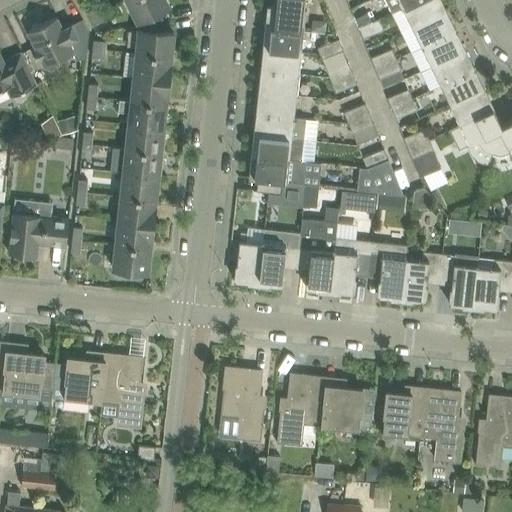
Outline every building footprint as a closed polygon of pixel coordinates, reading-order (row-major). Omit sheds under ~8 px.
[(141,20),(141,24),(162,21),(161,11),(170,6),(166,0),(128,0),(139,21),(141,20)] [(269,4),(267,26),(304,30),(306,8),(305,8),(305,0),(275,0),(275,4),(269,4)] [(386,0),(393,12),(403,7),(417,0),(386,0)] [(417,0),(403,7),(413,26),(446,10),(441,0),(417,0)] [(86,10),(90,18),(101,12),(97,4),(86,10)] [(413,26),(422,46),(456,29),(446,10),(413,26)] [(101,12),(90,18),(93,25),(105,20),(101,12)] [(369,13),(355,18),(359,27),(372,22),(369,13)] [(30,44),(39,62),(41,66),(45,64),(46,66),(74,52),(77,58),(87,59),(90,31),(84,19),(73,25),(72,23),(63,28),(57,16),(42,23),(37,22),(33,24),(31,29),(29,30),(34,42),(30,44)] [(380,18),(359,27),(363,38),(384,30),(380,18)] [(312,20),(311,31),(324,33),(325,22),(312,20)] [(140,28),(137,52),(172,56),(174,31),(164,30),(162,21),(141,24),(142,28),(140,28)] [(267,26),(264,47),(301,51),(304,30),(267,26)] [(422,46),(432,65),(465,49),(456,29),(422,46)] [(340,38),(319,47),(323,57),(344,49),(340,38)] [(94,39),(93,47),(107,49),(107,40),(94,39)] [(93,47),(92,57),(105,58),(107,49),(93,47)] [(264,47),(262,69),(299,73),(301,51),(264,47)] [(392,48),(371,57),(375,67),(396,59),(392,48)] [(323,57),(332,81),(353,72),(344,49),(323,57)] [(432,65),(420,71),(430,89),(441,84),(441,85),(475,68),(465,49),(432,65)] [(0,88),(7,85),(12,96),(38,83),(22,51),(4,60),(0,50),(0,88)] [(126,51),(124,74),(135,75),(135,76),(170,80),(172,63),(171,62),(172,56),(137,52),(126,51)] [(396,59),(375,67),(383,87),(404,78),(396,59)] [(475,68),(441,85),(451,104),(484,88),(475,68)] [(262,69),(260,90),(297,94),(299,73),(262,69)] [(353,72),(332,81),(337,92),(358,84),(353,72)] [(134,76),(132,100),(166,103),(167,97),(168,97),(170,80),(134,76)] [(91,82),(90,95),(99,96),(100,83),(91,82)] [(409,88),(387,97),(392,108),(413,99),(409,88)] [(451,104),(460,123),(494,107),(484,88),(451,104)] [(260,90),(257,112),(294,116),(297,94),(260,90)] [(88,95),(86,108),(96,109),(97,96),(88,95)] [(119,99),(118,112),(131,113),(129,124),(164,127),(166,103),(132,100),(132,101),(119,99)] [(413,99),(392,108),(396,118),(418,109),(413,99)] [(366,103),(344,112),(349,122),(370,113),(366,103)] [(460,123),(449,129),(459,149),(467,145),(470,143),(478,140),(482,147),(487,151),(492,152),(493,149),(502,124),(494,107),(460,123)] [(257,112),(255,133),(302,138),(304,117),(294,116),(257,112)] [(370,113),(349,122),(353,133),(375,124),(370,113)] [(74,115),(59,120),(63,133),(78,129),(74,115)] [(304,117),(302,138),(317,140),(319,118),(304,117)] [(493,149),(492,152),(501,155),(507,153),(511,151),(511,152),(511,119),(502,124),(493,149)] [(129,124),(127,148),(161,151),(162,149),(164,149),(165,137),(163,136),(164,127),(129,124)] [(380,137),(375,124),(353,133),(359,145),(380,137)] [(424,129),(404,137),(408,147),(429,139),(424,129)] [(84,130),(83,143),(92,144),(94,132),(84,130)] [(255,133),(253,155),(300,160),(302,138),(255,133)] [(7,134),(0,136),(4,147),(15,142),(13,136),(7,134)] [(57,136),(56,148),(72,150),(74,138),(57,136)] [(314,161),(317,140),(302,138),(300,160),(306,160),(314,161)] [(429,139),(408,147),(412,158),(420,177),(423,175),(441,168),(429,139)] [(482,147),(478,140),(470,143),(467,145),(472,155),(479,161),(489,164),(492,152),(487,151),(482,147)] [(83,143),(81,156),(91,157),(92,144),(83,143)] [(113,147),(111,170),(124,171),(159,175),(160,166),(162,167),(163,154),(161,154),(161,151),(127,148),(113,147)] [(362,156),(367,167),(388,158),(383,147),(362,156)] [(250,177),(258,178),(283,180),(303,183),(306,160),(300,160),(253,155),(250,177)] [(360,166),(358,189),(370,190),(379,191),(390,193),(402,194),(392,168),(388,158),(367,167),(360,166)] [(306,160),(303,183),(306,183),(319,184),(322,162),(314,161),(306,160)] [(448,183),(441,168),(423,175),(430,191),(448,183)] [(124,171),(122,195),(156,199),(159,175),(124,171)] [(79,178),(78,191),(87,192),(88,179),(79,178)] [(283,180),(258,178),(257,190),(269,191),(277,192),(281,193),(282,182),(283,180)] [(283,180),(280,203),(303,206),(306,183),(283,180)] [(414,190),(413,206),(425,207),(426,207),(433,197),(424,186),(414,190)] [(342,190),(341,206),(374,210),(376,194),(342,190)] [(78,191),(76,204),(86,205),(87,192),(78,191)] [(269,191),(268,202),(280,203),(281,194),(281,193),(277,192),(269,191)] [(379,191),(377,207),(388,209),(390,193),(379,191)] [(390,193),(388,209),(404,210),(406,195),(402,194),(390,193)] [(122,195),(119,219),(154,223),(156,206),(155,206),(156,199),(122,195)] [(488,211),(479,209),(477,218),(487,220),(488,211)] [(14,212),(12,232),(9,252),(16,253),(16,256),(30,258),(30,254),(37,255),(38,242),(67,245),(70,217),(52,215),(52,217),(41,215),(14,212)] [(450,217),(448,228),(461,229),(462,219),(450,217)] [(300,234),(297,262),(310,263),(307,287),(330,290),(336,238),(338,221),(309,218),(307,234),(300,234)] [(119,219),(116,243),(151,247),(152,240),(153,240),(154,223),(119,219)] [(481,221),(462,219),(461,229),(480,231),(481,221)] [(484,225),(483,231),(486,235),(491,235),(495,233),(496,228),(492,224),(488,223),(484,225)] [(511,224),(503,223),(502,228),(511,240),(511,224)] [(74,226),(73,239),(82,240),(83,230),(83,227),(74,226)] [(235,280),(259,282),(263,242),(250,240),(248,231),(241,230),(235,280)] [(285,261),(297,262),(300,234),(264,230),(263,242),(259,282),(282,285),(285,261)] [(356,269),(369,270),(372,242),(336,238),(330,290),(354,292),(356,269)] [(73,239),(71,252),(80,253),(82,240),(73,239)] [(378,295),(402,298),(406,257),(408,246),(372,242),(369,270),(381,271),(378,295)] [(151,247),(116,243),(114,268),(116,268),(116,270),(119,272),(123,273),(127,271),(127,269),(148,271),(151,247)] [(428,276),(440,277),(443,252),(423,250),(420,259),(406,257),(402,298),(425,300),(428,276)] [(443,252),(440,277),(453,279),(450,303),(469,305),(473,305),(478,265),(479,256),(462,254),(443,252)] [(491,266),(495,258),(479,256),(478,265),(491,266)] [(500,284),(511,285),(511,284),(511,259),(495,258),(491,266),(478,265),(473,305),(497,308),(500,284)] [(0,389),(3,390),(8,349),(9,342),(0,340),(0,389)] [(54,387),(55,376),(56,363),(44,362),(45,354),(8,349),(3,390),(41,394),(41,386),(54,387)] [(106,360),(101,401),(124,403),(122,417),(122,424),(142,427),(146,389),(140,388),(143,356),(107,352),(106,360)] [(64,397),(101,401),(106,360),(69,356),(68,364),(56,363),(55,376),(67,377),(64,397)] [(241,438),(261,440),(265,402),(260,401),(263,369),(226,365),(221,414),(244,416),(241,438)] [(322,425),(326,384),(327,376),(290,372),(287,404),(281,403),(277,441),(297,444),(299,422),(322,425)] [(363,388),(326,384),(322,425),(371,430),(374,397),(362,396),(363,388)] [(424,395),(420,435),(437,437),(435,458),(440,459),(460,461),(462,443),(464,423),(459,423),(462,391),(425,387),(424,395)] [(383,431),(420,435),(424,395),(387,391),(383,431)] [(478,445),(476,463),(496,465),(497,457),(511,458),(511,396),(489,394),(486,425),(480,425),(478,445)] [(138,456),(154,458),(156,446),(139,444),(138,456)] [(43,452),(41,472),(57,474),(60,453),(43,452)] [(268,454),(266,470),(278,471),(280,456),(268,454)] [(258,456),(257,469),(264,470),(264,468),(265,456),(258,456)] [(353,473),(352,479),(363,480),(364,470),(358,469),(353,473)] [(24,470),(22,486),(56,490),(58,474),(57,474),(41,472),(24,470)] [(455,479),(454,491),(464,493),(465,480),(455,479)] [(7,504),(5,511),(36,511),(37,507),(19,505),(21,491),(9,490),(7,504)] [(328,501),(326,511),(360,511),(361,505),(328,501)]
